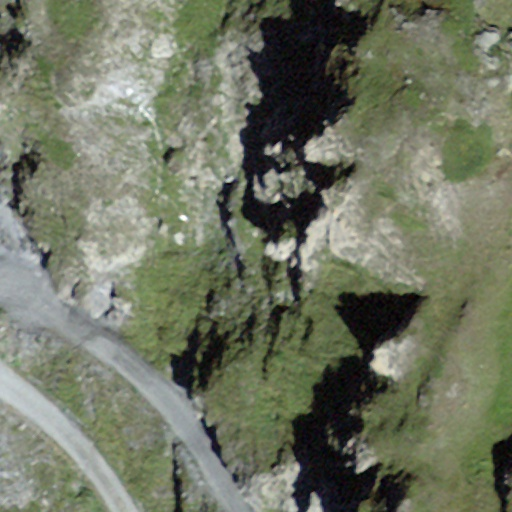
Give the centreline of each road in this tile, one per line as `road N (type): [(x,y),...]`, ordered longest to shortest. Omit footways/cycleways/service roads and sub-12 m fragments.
road 1 (track): [(238,511),(209,458),(134,372),(51,310),(5,289)]
road 2 (track): [(0,395),(104,475),(124,511)]
